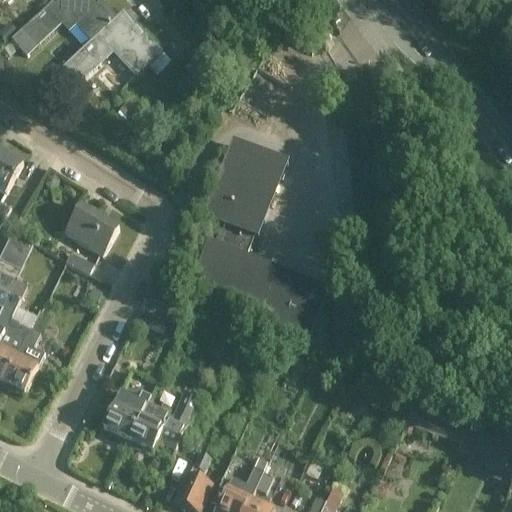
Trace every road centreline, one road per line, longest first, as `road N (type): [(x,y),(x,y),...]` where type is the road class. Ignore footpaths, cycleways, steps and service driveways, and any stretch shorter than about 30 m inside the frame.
road 1 (residential): [(37,480),(159,221),(143,201),(0,112)]
road 2 (primary): [(511,158),(392,0)]
